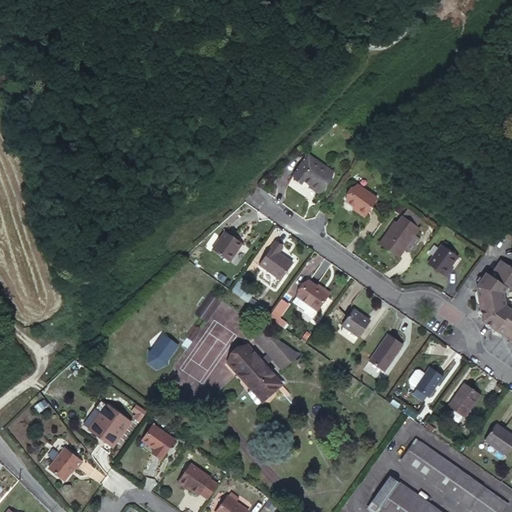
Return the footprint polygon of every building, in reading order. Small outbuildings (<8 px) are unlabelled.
[(303,150),(302,153),(328,171),(330,168),(303,150)] [(307,183),(315,189),(328,171),(302,153),(289,170),(293,173),(290,177),(297,182),(300,178),(307,183)] [(350,205),(362,213),(373,197),(353,182),(342,199),(350,205)] [(314,191),(315,189),(307,183),(305,185),(314,191)] [(360,215),(362,213),(350,205),(348,207),(360,215)] [(403,206),(398,214),(413,224),(417,217),(403,206)] [(388,228),(385,226),(375,241),(395,255),(402,246),(409,236),(416,226),(413,224),(398,214),(393,220),(388,228)] [(391,218),(385,226),(388,228),(393,220),(391,218)] [(225,261),(234,249),(231,247),(235,240),(221,230),(208,249),(225,261)] [(409,236),(402,246),(408,250),(415,240),(409,236)] [(255,264),(276,279),(289,262),(275,252),(277,248),(270,243),(267,247),(255,264)] [(438,243),(425,261),(443,275),(448,268),(446,266),(455,254),(438,243)] [(488,275),(484,272),(474,286),(481,320),(495,330),(496,329),(511,340),(511,311),(505,306),(502,293),(506,287),(509,289),(511,284),(511,268),(499,259),(488,275)] [(228,289),(236,295),(241,288),(239,287),(243,281),(237,276),(228,289)] [(314,309),(325,294),(313,285),(304,279),(293,294),(314,309)] [(313,285),(325,294),(327,292),(315,283),(313,285)] [(210,293),(196,314),(207,322),(222,302),(210,293)] [(242,293),(239,298),(249,305),(252,300),(242,293)] [(277,299),(268,311),(271,313),(276,316),(284,303),(277,299)] [(249,305),(263,314),(266,310),(252,300),(249,305)] [(314,309),(301,300),(297,305),(303,309),(301,311),(309,317),(314,309)] [(360,318),(362,315),(350,307),(339,323),(356,335),(365,322),(360,318)] [(195,326),(187,337),(193,341),(201,330),(195,326)] [(268,356),(260,362),(265,368),(273,362),(282,372),(299,358),(264,332),(254,341),(268,356)] [(385,332),(365,359),(381,370),(400,342),(385,332)] [(177,346),(162,334),(150,351),(148,350),(146,362),(155,368),(167,365),(165,363),(177,346)] [(227,364),(250,391),(261,404),(281,387),(265,368),(260,362),(247,347),(227,364)] [(302,361),(298,364),(303,370),(307,367),(302,361)] [(426,366),(412,386),(413,386),(425,394),(425,395),(439,375),(426,366)] [(461,382),(445,404),(461,415),(477,393),(461,382)] [(413,386),(408,393),(420,401),(425,394),(413,386)] [(261,404),(250,391),(245,396),(253,406),(257,407),(261,404)] [(37,407),(42,412),(47,408),(43,402),(37,407)] [(101,416),(91,429),(113,444),(128,422),(104,405),(97,414),(101,416)] [(88,427),(91,429),(101,416),(97,414),(88,427)] [(511,434),(493,421),(481,438),(504,454),(511,442),(511,434)] [(151,426),(141,441),(153,450),(151,453),(160,458),(172,441),(151,426)] [(402,463),(470,510),(472,511),(503,511),(507,506),(484,490),(416,442),(402,463)] [(69,449),(54,470),(71,482),(80,468),(83,470),(88,463),(69,449)] [(151,453),(149,456),(158,462),(160,458),(151,453)] [(199,493),(207,500),(217,485),(209,479),(190,465),(179,481),(198,495),(199,493)] [(437,511),(390,479),(368,510),(371,511),(437,511)] [(247,511),(227,497),(216,511),(247,511)] [(269,501),(265,507),(271,511),(275,506),(269,501)]
